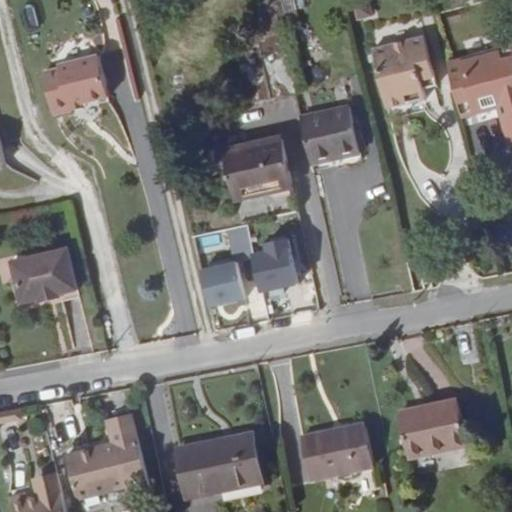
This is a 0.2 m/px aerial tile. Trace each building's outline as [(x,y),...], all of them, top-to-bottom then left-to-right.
[(296,85),(275,0),(256,0),(260,16),(264,29),(233,37),(246,98),(296,85)] [(406,47),(423,106),(429,105),(427,94),(438,92),(427,42),(406,47)] [(389,114),(423,106),(406,47),(376,54),(389,114)] [(86,56),(96,97),(106,95),(96,54),(86,56)] [(80,100),(96,97),(86,56),(56,64),(56,66),(40,70),(51,112),(69,108),(68,104),(80,100)] [(483,101),(489,119),(506,114),(511,132),(509,134),(511,146),(511,61),(506,63),(507,67),(505,68),(502,66),(496,62),(491,61),(486,62),(481,63),(479,65),(475,68),(472,72),(471,75),(468,75),(465,64),(452,68),(462,102),(480,97),(483,101)] [(462,102),(468,125),(489,119),(483,101),(480,97),(462,102)] [(330,119),(342,164),(363,158),(353,114),(330,119)] [(316,171),(342,164),(330,119),(305,124),(316,171)] [(280,133),(224,147),(235,194),(291,180),(280,133)] [(292,243),(250,248),(255,295),(297,291),(292,243)] [(75,292),(66,253),(12,265),(21,303),(38,300),(39,303),(60,299),(58,295),(75,292)] [(208,312),(247,302),(237,263),(198,272),(208,312)] [(466,437),(457,395),(397,409),(407,451),(466,437)] [(124,407),(116,409),(134,487),(140,485),(124,407)] [(134,487),(116,409),(101,413),(107,445),(67,456),(75,497),(121,486),(123,490),(134,487)] [(377,459),(369,421),(356,424),(355,420),(318,429),(329,470),(377,459)] [(263,491),(252,445),(179,461),(189,508),(263,491)] [(66,511),(59,479),(35,484),(38,496),(27,498),(26,492),(10,496),(13,511),(66,511)]
